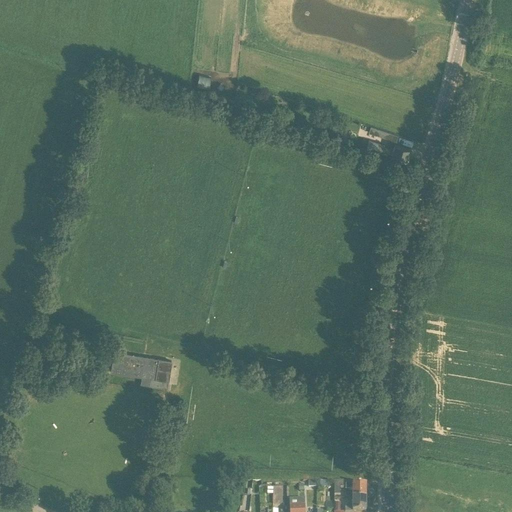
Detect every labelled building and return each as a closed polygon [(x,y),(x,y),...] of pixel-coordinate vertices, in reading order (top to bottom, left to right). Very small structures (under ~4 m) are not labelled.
[(395,141),(397,136),(371,127),(369,133),(395,141)] [(384,146),(368,141),(363,139),(360,147),(365,149),(407,161),(410,149),(394,144),(393,150),(384,147),(384,146)] [(114,353),(111,372),(150,379),(149,386),(167,389),(172,362),(114,353)] [(343,481),(334,481),(334,495),(340,495),(340,488),(343,488),(343,481)] [(366,499),(366,485),(345,485),(345,490),(352,490),(352,499),(366,499)] [(345,507),(344,511),(365,511),(366,499),(352,499),(352,507),(345,507)]
